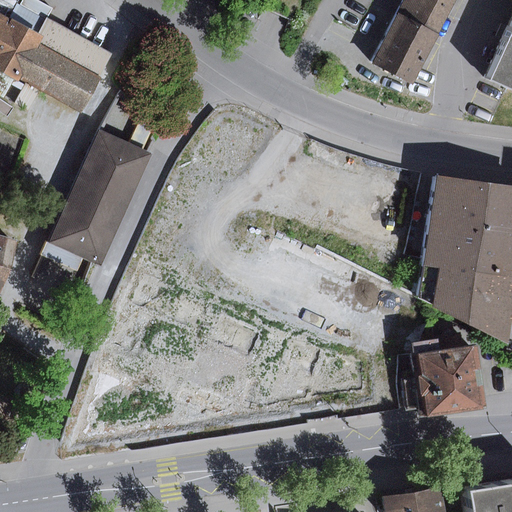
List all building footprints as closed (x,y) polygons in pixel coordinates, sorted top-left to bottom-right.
[(413,84),(456,0),(405,0),(373,64),(413,84)] [(511,4),(480,77),(511,91),(511,4)] [(0,69),(82,115),(114,58),(18,5),(10,20),(0,14),(0,69)] [(145,109),(128,147),(143,153),(160,116),(145,109)] [(101,134),(51,241),(85,255),(102,262),(152,157),(143,153),(128,147),(101,134)] [(511,182),(501,181),(419,172),(406,258),(413,259),(407,294),(495,335),(503,296),(504,292),(505,279),(510,235),(511,209),(511,182)] [(0,293),(2,294),(20,243),(0,237),(0,293)] [(85,255),(51,241),(48,239),(41,255),(78,271),(85,255)] [(405,412),(471,402),(462,338),(425,343),(424,334),(398,337),(399,348),(396,348),(405,412)] [(511,511),(511,478),(454,488),(457,511),(511,511)] [(440,511),(437,485),(378,495),(380,511),(440,511)]
